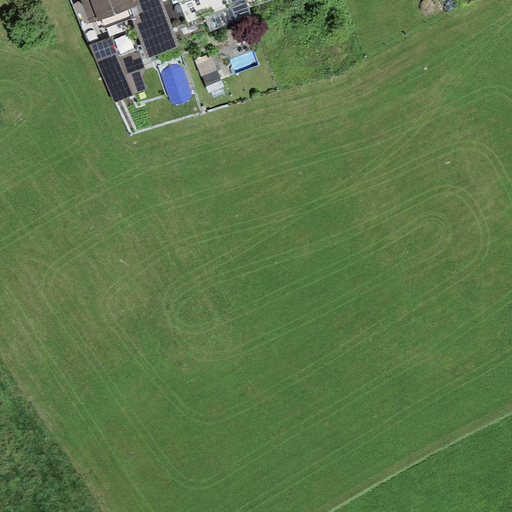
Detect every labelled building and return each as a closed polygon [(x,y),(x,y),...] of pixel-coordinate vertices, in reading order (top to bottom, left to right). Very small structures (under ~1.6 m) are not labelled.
[(86,0),(91,12),(120,0),(86,0)] [(178,41),(172,24),(163,0),(131,0),(149,51),(178,41)] [(163,0),(172,24),(230,2),(228,0),(163,0)] [(146,66),(140,51),(114,56),(111,53),(99,58),(116,95),(146,88),(141,74),(146,66)] [(212,57),(197,63),(209,92),(224,86),(212,57)]
